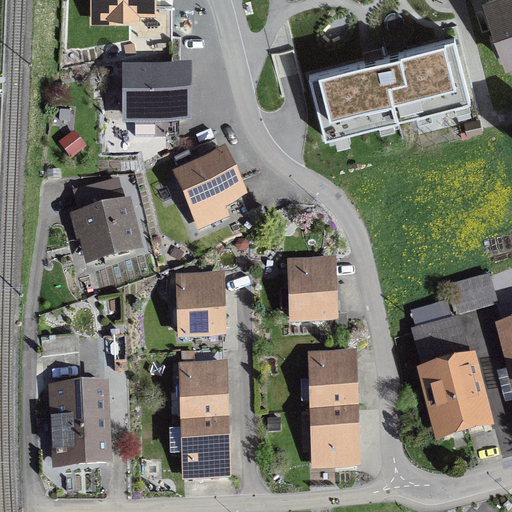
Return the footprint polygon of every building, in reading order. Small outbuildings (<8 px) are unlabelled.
[(95,0),(95,8),(111,8),(111,14),(133,14),(133,38),(172,38),(172,6),(151,6),(150,0),(95,0)] [(507,63),(511,61),(511,0),(490,0),(486,2),(507,63)] [(454,37),(309,75),(325,138),(470,100),(454,37)] [(184,74),(129,74),(129,137),(179,137),(179,119),(185,119),(184,74)] [(223,157),(179,176),(205,236),(249,217),(223,157)] [(87,238),(92,257),(133,247),(128,228),(134,226),(129,206),(123,207),(117,182),(75,192),(82,218),(76,219),(81,240),(87,238)] [(291,280),(293,321),(334,319),(332,263),(310,264),(311,280),(291,280)] [(489,276),(447,287),(455,315),(497,304),(489,276)] [(180,296),(181,336),(222,334),(221,278),(199,279),(199,295),(180,296)] [(416,332),(427,376),(467,365),(455,322),(416,332)] [(41,338),(43,386),(73,385),(71,337),(41,338)] [(313,412),(354,411),(353,355),(331,356),(331,372),(312,372),(313,412)] [(483,425),(467,365),(427,376),(443,435),(483,425)] [(184,423),(225,422),(223,366),(201,367),(202,383),(183,383),(184,423)] [(59,465),(105,462),(102,388),(51,390),(53,433),(57,433),(59,465)] [(354,411),(313,412),(314,451),(334,451),(334,467),(356,466),(354,411)] [(225,422),(184,423),(185,463),(204,462),(205,478),(227,477),(225,422)]
